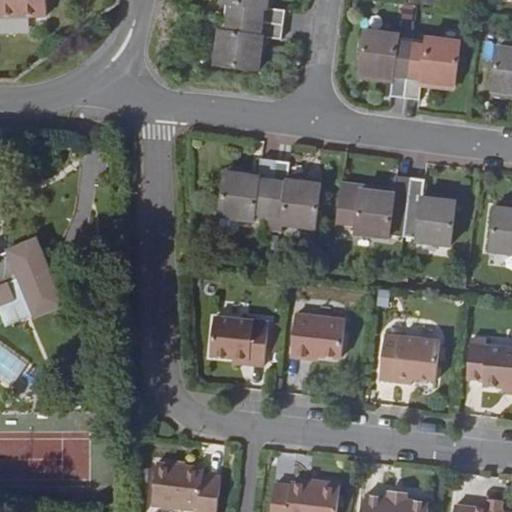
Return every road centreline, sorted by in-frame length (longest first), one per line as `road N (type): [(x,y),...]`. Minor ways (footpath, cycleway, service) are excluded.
road 1 (residential): [(160,106),(157,258),(166,403),(185,416),(256,426)]
road 2 (residential): [(256,426),(511,455)]
road 3 (residential): [(312,122),(511,147)]
road 4 (residential): [(160,106),(312,122)]
road 5 (residential): [(312,122),(327,0)]
